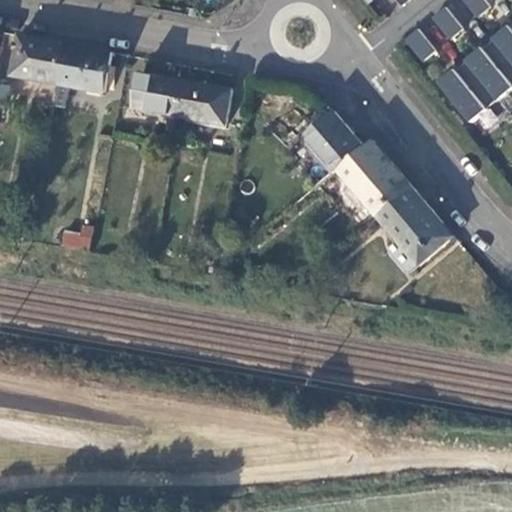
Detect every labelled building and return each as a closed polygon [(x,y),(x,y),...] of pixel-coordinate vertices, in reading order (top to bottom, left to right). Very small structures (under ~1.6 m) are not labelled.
[(464,0),(479,18),(492,8),(485,0),(464,0)] [(452,40),(464,29),(447,7),(434,17),(452,40)] [(511,25),(495,39),(511,59),(511,25)] [(424,61),(437,51),(420,29),(407,39),(424,61)] [(69,45),(22,36),(15,76),(61,85),(69,45)] [(511,59),(495,39),(468,60),(500,100),(501,101),(511,91),(511,59)] [(69,45),(61,85),(57,107),(67,109),(71,86),(107,93),(115,53),(69,45)] [(488,109),(500,100),(468,60),(441,82),(473,123),(489,110),(488,109)] [(182,117),(189,82),(143,74),(137,108),(182,117)] [(236,90),(189,82),(182,117),(228,126),(236,90)] [(11,85),(0,83),(0,104),(7,106),(11,85)] [(367,147),(336,112),(306,138),(336,173),(341,170),(367,147)] [(64,142),(66,132),(55,131),(53,139),(64,142)] [(375,141),(367,147),(341,170),(355,187),(375,211),(380,217),(416,188),(375,141)] [(375,211),(355,187),(348,194),(367,218),(375,211)] [(457,237),(416,188),(380,217),(402,242),(393,251),(413,274),(457,237)] [(93,250),(97,229),(85,226),(83,235),(68,232),(65,244),(93,250)]
